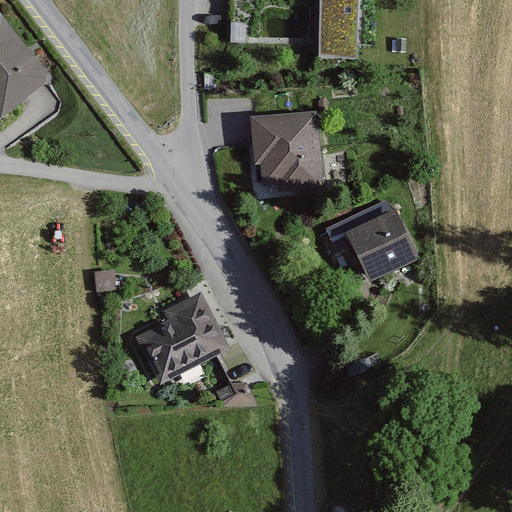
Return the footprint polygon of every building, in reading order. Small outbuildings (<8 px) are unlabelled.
[(357,0),(320,0),(319,62),(357,62),(357,0)] [(0,117),(47,81),(0,19),(0,117)] [(280,193),(294,192),(301,177),(321,176),(317,115),(250,120),(254,169),(261,169),(262,187),(279,186),(280,193)] [(416,262),(395,215),(345,237),(366,284),(416,262)] [(227,351),(198,295),(162,313),(168,325),(135,342),(158,387),(227,351)] [(219,392),(228,408),(253,395),(245,379),(219,392)]
